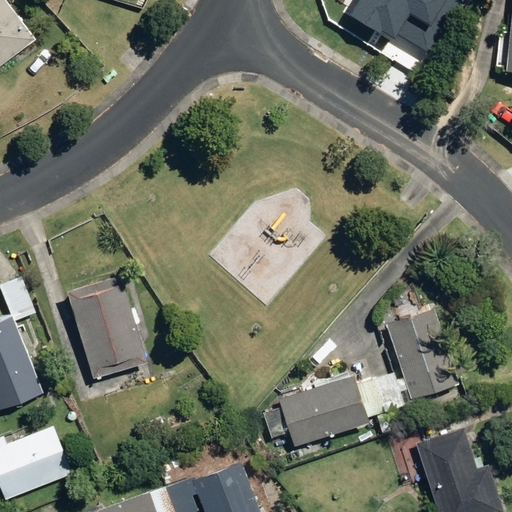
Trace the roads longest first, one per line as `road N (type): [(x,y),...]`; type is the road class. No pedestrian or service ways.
road 1 (residential): [(511,220),(456,166),(223,24)]
road 2 (residential): [(223,24),(129,123),(0,203)]
